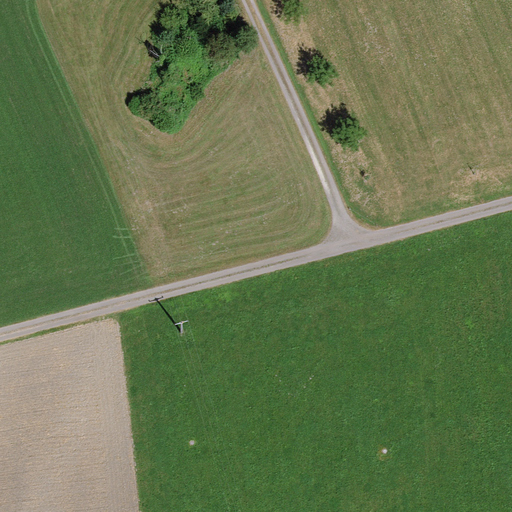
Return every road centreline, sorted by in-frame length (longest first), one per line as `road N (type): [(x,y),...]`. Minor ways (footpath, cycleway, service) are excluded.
road 1 (track): [(0,335),(511,202)]
road 2 (track): [(358,242),(248,0)]
